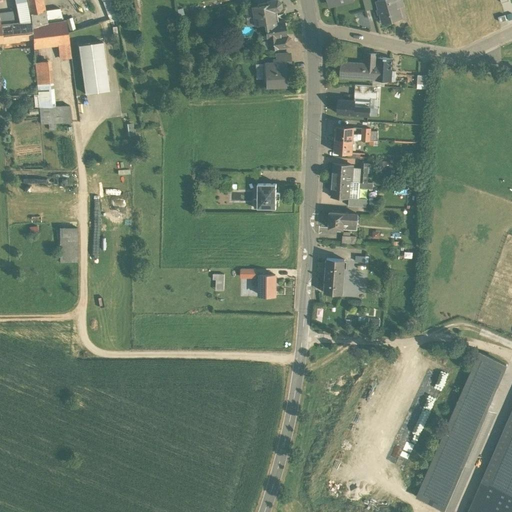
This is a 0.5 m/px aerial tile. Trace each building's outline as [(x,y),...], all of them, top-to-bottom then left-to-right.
[(26,0),(17,0),(20,17),(21,20),(30,19),(26,0)] [(40,0),(27,0),(31,14),(43,12),(43,11),(40,0)] [(274,0),(269,1),(266,5),(253,8),(256,25),(265,24),(265,23),(278,22),(276,10),(278,10),(281,6),(280,3),(276,0),(274,0)] [(370,0),(362,0),(364,10),(372,9),(370,0)] [(380,0),(378,1),(379,7),(378,10),(378,12),(381,14),(383,22),(401,17),(398,6),(396,0),(380,0)] [(253,8),(245,9),(248,26),(256,25),(253,8)] [(59,9),(46,11),(47,24),(63,22),(63,21),(60,9),(59,9)] [(43,12),(31,14),(31,18),(31,25),(47,24),(46,11),(43,11),(43,12)] [(226,13),(220,18),(223,23),(229,18),(226,13)] [(20,17),(0,19),(0,22),(0,25),(3,42),(33,39),(31,26),(31,25),(30,19),(21,20),(20,17)] [(506,20),(499,22),(501,29),(508,26),(506,20)] [(47,24),(31,26),(33,39),(34,48),(58,44),(69,43),(66,21),(63,22),(47,24)] [(278,22),(265,23),(265,24),(265,27),(262,27),(264,35),(267,35),(267,39),(277,38),(285,36),(282,21),(278,22)] [(264,35),(259,36),(261,50),(269,49),(267,39),(267,35),(264,35)] [(285,36),(277,38),(279,47),(289,46),(290,44),(289,38),(287,36),(285,36)] [(277,38),(267,39),(269,49),(279,47),(277,38)] [(102,42),(78,45),(85,95),(109,91),(102,42)] [(69,43),(58,44),(59,58),(71,57),(69,43)] [(378,54),(364,53),(364,63),(376,64),(377,57),(378,57),(378,54)] [(289,54),(276,55),(277,63),(285,63),(285,64),(290,63),(289,54)] [(393,58),(378,57),(377,57),(376,64),(375,79),(392,80),(393,58)] [(48,62),(35,63),(39,108),(54,107),(48,62)] [(364,63),(341,62),(340,77),(375,79),(376,64),(364,63)] [(277,63),(265,64),(266,78),(263,79),(263,83),(266,84),(266,87),(287,86),(285,64),(285,63),(277,63)] [(427,75),(418,75),(417,88),(426,89),(427,75)] [(372,86),(355,85),(354,98),(370,99),(376,99),(377,93),(372,92),(372,86)] [(338,99),(337,114),(369,116),(370,99),(354,98),(354,100),(338,99)] [(54,107),(39,108),(41,125),(48,124),(55,124),(72,123),(69,106),(54,107)] [(354,126),(336,125),(335,138),(353,139),(354,126)] [(362,128),(361,140),(378,140),(378,131),(371,131),(371,128),(362,128)] [(353,139),(335,138),(334,151),(352,152),(353,139)] [(368,162),(361,162),(359,182),(367,182),(367,169),(368,162)] [(351,165),(333,163),(332,180),(350,181),(351,165)] [(350,181),(332,180),(330,197),(349,198),(349,197),(350,181)] [(350,181),(349,197),(358,198),(359,188),(359,182),(350,181)] [(276,183),(257,183),(257,199),(260,199),(260,208),(276,208),(276,200),(278,200),(278,192),(276,192),(276,183)] [(358,198),(349,197),(349,198),(348,206),(366,207),(367,199),(358,198)] [(357,213),(330,211),(329,226),(356,228),(357,213)] [(77,228),(59,228),(60,257),(78,256),(77,228)] [(345,258),(327,257),(325,292),(343,293),(345,258)] [(255,269),(241,269),(241,277),(255,277),(255,269)] [(275,275),(259,275),(259,295),(275,295),(275,275)] [(480,353),(436,452),(463,464),(472,468),(497,411),(487,407),(506,364),(480,353)] [(511,511),(511,424),(472,511),(511,511)] [(463,464),(436,452),(417,496),(443,508),(463,464)]
